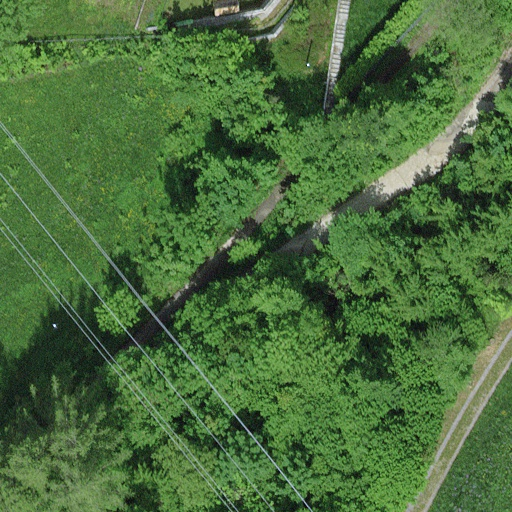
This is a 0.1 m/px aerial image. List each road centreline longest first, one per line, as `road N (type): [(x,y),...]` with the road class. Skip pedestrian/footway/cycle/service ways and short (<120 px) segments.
road 1 (residential): [(511,65),(454,136),(110,395),(0,495)]
road 2 (residential): [(419,511),(511,340)]
